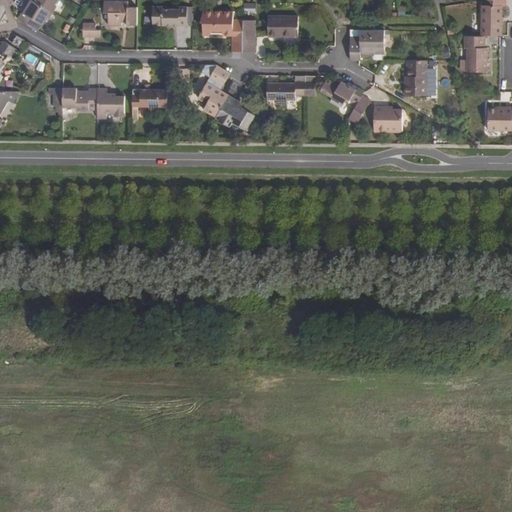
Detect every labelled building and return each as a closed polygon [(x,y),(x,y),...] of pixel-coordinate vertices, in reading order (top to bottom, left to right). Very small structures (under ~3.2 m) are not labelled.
[(19,19),(38,30),(41,24),(43,25),(51,11),(32,0),(26,0),(22,7),(25,9),(19,19)] [(32,0),(51,11),(57,0),(32,0)] [(502,35),(502,5),(506,5),(505,0),(486,0),(485,0),(484,5),(482,5),(482,35),(502,35)] [(127,26),(137,25),(138,8),(129,8),(129,2),(105,2),(105,13),(109,13),(109,26),(122,26),(122,27),(124,27),(125,26),(125,22),(128,23),(127,26)] [(258,11),(258,3),(246,4),(246,11),(258,11)] [(152,8),(152,23),(156,26),(187,27),(187,9),(179,8),(178,11),(163,11),(163,8),(152,8)] [(204,23),(203,35),(210,35),(211,33),(224,34),(225,36),(233,36),(243,36),(244,20),(234,20),(234,13),(204,12),(201,23),(204,23)] [(269,17),(269,37),(298,38),(298,17),(269,17)] [(243,36),(243,52),(255,53),(255,20),(244,20),(243,36)] [(84,24),(84,38),(101,38),(101,31),(96,30),(96,24),(84,24)] [(351,37),(351,60),(361,60),(361,56),(373,56),(373,52),(386,53),(386,31),(361,30),(361,37),(351,37)] [(12,44),(20,49),(25,41),(17,36),(12,44)] [(233,36),(233,52),(243,52),(243,36),(233,36)] [(463,60),(463,71),(486,70),(486,47),(484,47),(484,36),(460,36),(460,47),(463,47),(463,60)] [(0,48),(11,57),(17,50),(5,41),(0,47),(0,48)] [(28,54),(25,60),(35,65),(38,59),(28,54)] [(406,84),(406,96),(427,96),(427,61),(409,61),(408,73),(409,85),(406,84)] [(204,110),(216,117),(229,96),(221,91),(230,74),(217,66),(207,66),(202,73),(210,78),(198,98),(208,104),(204,110)] [(269,84),(268,100),(278,100),(277,105),(287,105),(288,100),(297,100),(297,96),(306,96),(306,77),(296,77),(296,83),(269,84)] [(306,77),(306,96),(317,96),(317,77),(306,77)] [(345,98),(357,105),(362,96),(364,94),(356,90),(358,87),(353,85),(352,87),(341,81),(338,85),(326,79),(321,88),(332,95),(330,99),(341,105),(345,98)] [(54,104),(63,104),(63,89),(55,89),(54,104)] [(63,104),(63,106),(77,106),(77,112),(98,112),(98,90),(90,90),(89,93),(77,93),(77,89),(63,89),(63,104)] [(133,89),(133,108),(150,108),(149,113),(160,113),(160,108),(168,108),(169,89),(133,89)] [(176,89),(169,89),(168,108),(176,108),(176,89)] [(98,112),(98,121),(107,122),(107,117),(115,116),(115,119),(125,119),(125,99),(116,99),(108,99),(108,96),(108,90),(98,90),(98,112)] [(1,115),(9,101),(14,104),(20,92),(5,91),(0,91),(0,128),(6,118),(1,115)] [(234,123),(247,131),(256,116),(244,109),(237,105),(239,102),(229,96),(216,117),(216,118),(231,127),(234,123)] [(357,105),(349,119),(361,119),(371,101),(362,96),(357,105)] [(489,108),(488,130),(511,130),(511,106),(506,107),(506,108),(489,108)] [(375,108),(375,132),(403,132),(403,110),(394,110),(386,110),(386,108),(375,108)]
